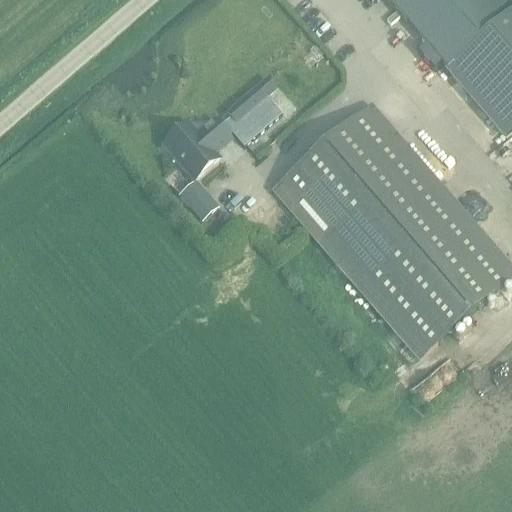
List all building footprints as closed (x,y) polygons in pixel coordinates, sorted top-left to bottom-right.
[(385,0),(448,72),(508,19),(491,0),(385,0)] [(448,72),(506,139),(511,133),(511,15),(508,19),(448,72)] [(231,121),(220,130),(228,139),(232,137),(244,151),(282,118),(267,101),(276,93),(267,82),(227,117),(231,121)] [(418,359),(511,281),(511,274),(370,111),(273,191),(418,359)] [(203,132),(205,134),(199,139),(188,127),(163,148),(194,184),(219,163),(215,157),(231,143),(228,139),(220,130),(214,123),(203,132)] [(205,197),(189,211),(200,224),(217,210),(207,200),(205,197)]
